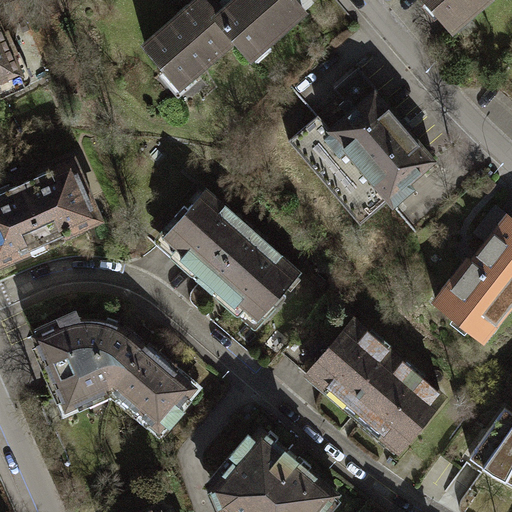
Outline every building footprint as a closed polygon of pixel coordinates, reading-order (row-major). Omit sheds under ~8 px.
[(214,0),(196,0),(144,46),(179,86),(233,38),(250,57),(304,10),(294,0),(223,0),(218,4),(214,0)] [(500,0),(418,0),(453,40),(500,0)] [(11,55),(25,86),(50,75),(26,19),(18,24),(16,38),(21,48),(17,49),(18,52),(11,55)] [(0,27),(0,96),(25,86),(11,55),(18,52),(17,49),(9,30),(2,33),(0,27)] [(356,108),(375,91),(377,89),(358,68),(335,88),(345,99),(347,98),(356,108)] [(319,115),(289,141),(360,224),(388,200),(393,205),(413,187),(409,182),(435,160),(375,91),(356,108),(347,98),(345,99),(340,104),(348,113),(330,128),(319,115)] [(74,162),(0,193),(0,260),(75,228),(76,231),(94,224),(92,221),(98,218),(74,162)] [(238,301),(257,318),(300,270),(205,187),(163,234),(183,252),(179,255),(200,274),(196,278),(212,292),(215,289),(234,305),(238,301)] [(489,241),(509,216),(495,205),(475,231),(489,241)] [(484,337),(511,300),(511,218),(509,216),(489,241),(473,261),(469,258),(436,300),(484,337)] [(67,407),(110,387),(106,379),(115,369),(107,362),(131,335),(121,326),(94,318),(78,320),(74,311),(58,317),(60,324),(34,333),(47,363),(40,366),(47,383),(54,379),(67,407)] [(441,394),(354,318),(328,347),(309,370),(306,374),(324,390),(330,383),(366,414),(360,420),(396,451),(425,419),(422,416),(441,394)] [(309,370),(328,347),(303,326),(283,349),(309,370)] [(106,379),(110,387),(158,427),(193,387),(131,335),(107,362),(115,369),(106,379)] [(511,410),(506,406),(469,454),(489,468),(511,480),(511,410)] [(325,511),(329,511),(340,500),(335,495),(337,493),(260,428),(253,437),(248,433),(231,454),(235,458),(213,485),(221,504),(227,511),(320,511),(322,509),(325,511)]
